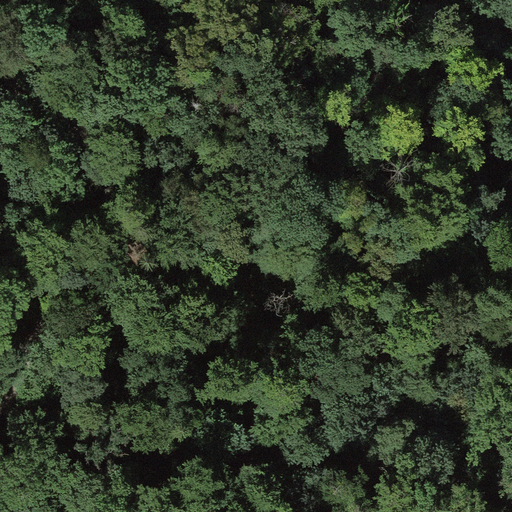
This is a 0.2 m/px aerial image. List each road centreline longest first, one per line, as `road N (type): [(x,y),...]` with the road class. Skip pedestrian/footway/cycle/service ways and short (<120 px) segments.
road 1 (track): [(0,413),(377,467),(511,503)]
road 2 (track): [(0,85),(51,107),(72,133),(79,165),(78,195),(6,414)]
